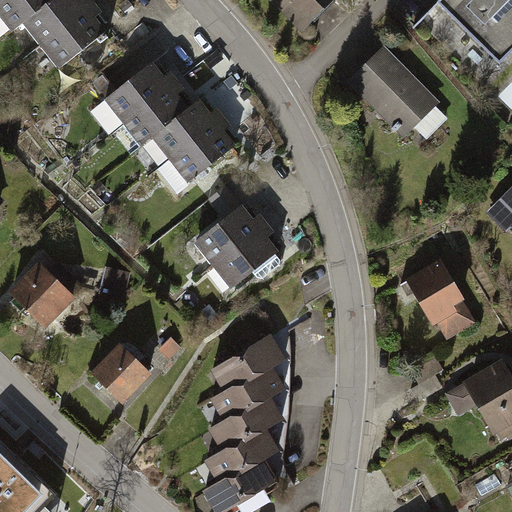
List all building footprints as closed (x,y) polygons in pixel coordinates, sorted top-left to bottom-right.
[(0,0),(0,17),(13,34),(25,25),(58,0),(0,0)] [(88,0),(84,3),(81,0),(58,0),(25,25),(60,72),(109,35),(98,21),(106,15),(93,0),(88,0)] [(336,0),(258,0),(296,39),(336,0)] [(511,0),(450,0),(458,8),(449,17),(503,70),(511,60),(511,0)] [(441,106),(383,48),(344,88),(402,145),(413,134),(424,145),(448,121),(437,110),(441,106)] [(166,81),(155,67),(107,104),(142,150),(154,141),(191,113),(180,99),(188,93),(174,76),(166,81)] [(213,119),(202,104),(191,113),(154,141),(190,188),(238,151),(227,137),(235,131),(221,113),(213,119)] [(238,203),(226,188),(211,200),(222,215),(238,203)] [(511,191),(488,217),(509,237),(511,234),(511,191)] [(254,223),(243,208),(195,245),(231,291),(279,254),(268,240),(276,235),(262,217),(254,223)] [(481,325),(445,261),(406,283),(434,332),(441,328),(449,343),(481,325)] [(80,301),(40,265),(10,298),(50,334),(80,301)] [(132,274),(108,269),(103,296),(126,301),(132,274)] [(221,394),(272,367),(285,360),(270,333),(206,368),(221,394)] [(184,349),(174,340),(161,353),(171,362),(184,349)] [(155,380),(122,346),(90,377),(123,411),(155,380)] [(444,372),(437,359),(414,373),(421,385),(436,376),(444,372)] [(511,436),(511,373),(504,360),(451,392),(467,418),(478,412),(499,445),(511,436)] [(218,425),(271,396),(284,389),(272,367),(221,394),(206,403),(218,425)] [(443,388),(436,376),(421,385),(413,390),(419,401),(443,388)] [(220,452),(267,426),(283,418),(271,396),(218,425),(208,430),(220,452)] [(219,484),(268,457),(280,450),(267,426),(220,452),(206,460),(219,484)] [(0,438),(0,511),(58,511),(49,503),(57,494),(0,438)] [(268,457),(219,484),(205,491),(216,511),(222,511),(281,480),(268,457)]
